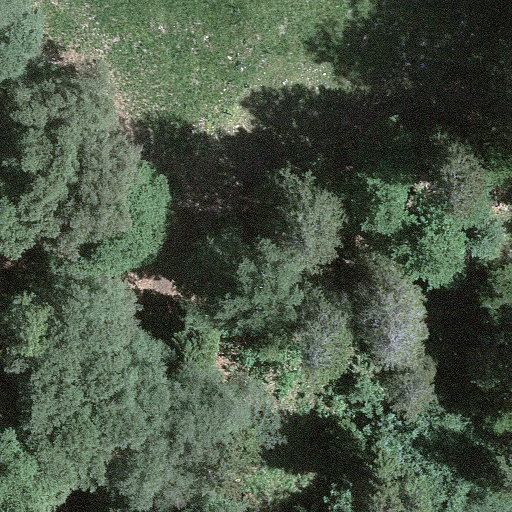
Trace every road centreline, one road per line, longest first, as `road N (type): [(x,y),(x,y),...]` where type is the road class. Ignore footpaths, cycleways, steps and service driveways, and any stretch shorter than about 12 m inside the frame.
road 1 (track): [(0,198),(90,380)]
road 2 (track): [(90,380),(178,511)]
